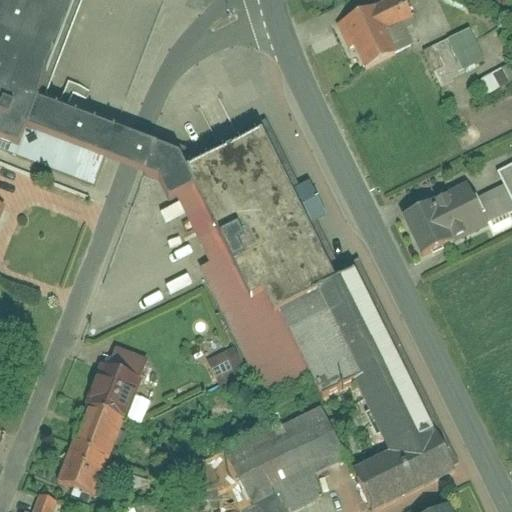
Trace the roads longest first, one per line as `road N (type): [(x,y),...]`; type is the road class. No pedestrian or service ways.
road 1 (residential): [(0,501),(164,74),(191,47),(269,12)]
road 2 (tertiary): [(269,12),(286,62),(507,511)]
